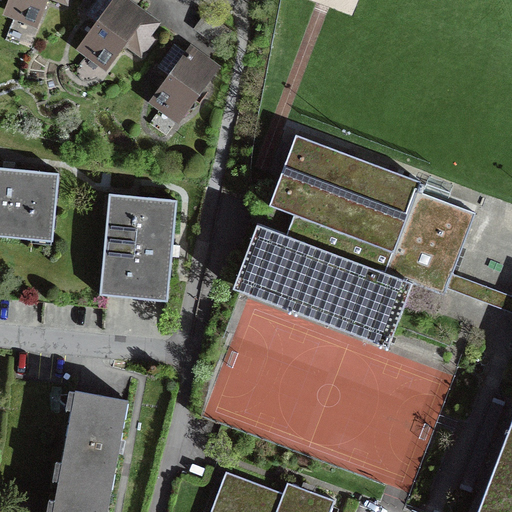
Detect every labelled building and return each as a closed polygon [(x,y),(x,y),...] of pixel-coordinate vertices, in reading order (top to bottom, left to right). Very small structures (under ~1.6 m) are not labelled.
[(74,0),(11,0),(4,21),(42,35),(53,2),(71,8),(74,0)] [(166,33),(121,0),(117,0),(76,55),(108,78),(128,51),(144,62),(166,33)] [(223,76),(195,54),(152,108),(180,130),(223,76)] [(270,206),(259,201),(251,221),(258,224),(235,287),(387,343),(394,324),(452,345),(468,302),(443,293),(473,210),(417,189),(420,181),(296,136),(270,206)] [(62,178),(0,172),(0,239),(56,244),(62,178)] [(178,207),(113,201),(105,298),(170,304),(178,207)] [(78,393),(62,480),(116,490),(132,403),(78,393)] [(511,511),(511,433),(481,511),(511,511)] [(275,511),(280,498),(220,477),(206,511),(275,511)] [(112,511),(116,490),(62,480),(55,511),(112,511)] [(286,483),(280,498),(275,511),(326,511),(331,499),(286,483)]
